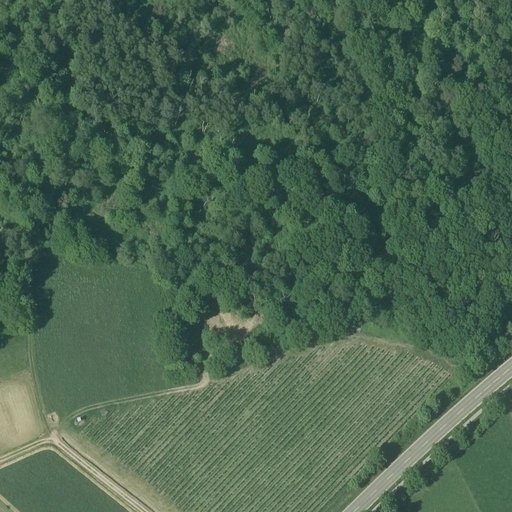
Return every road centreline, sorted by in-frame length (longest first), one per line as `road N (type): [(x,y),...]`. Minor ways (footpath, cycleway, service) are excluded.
road 1 (track): [(50,436),(29,353),(25,281),(48,224)]
road 2 (secondary): [(355,511),(511,367)]
road 3 (track): [(50,436),(94,406),(163,393)]
